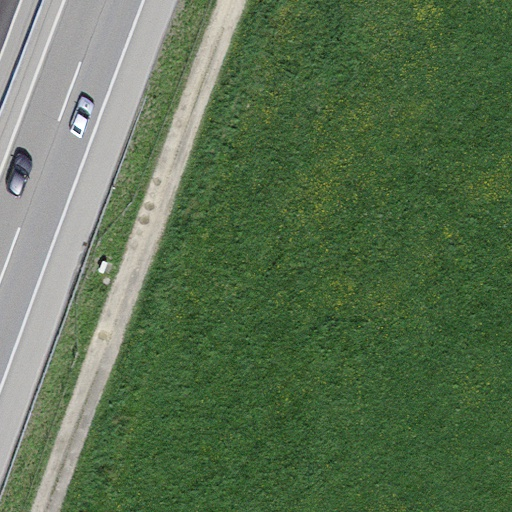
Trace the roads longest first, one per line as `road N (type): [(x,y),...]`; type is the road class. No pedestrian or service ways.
road 1 (track): [(235,0),(45,511)]
road 2 (motorway): [(0,282),(104,0)]
